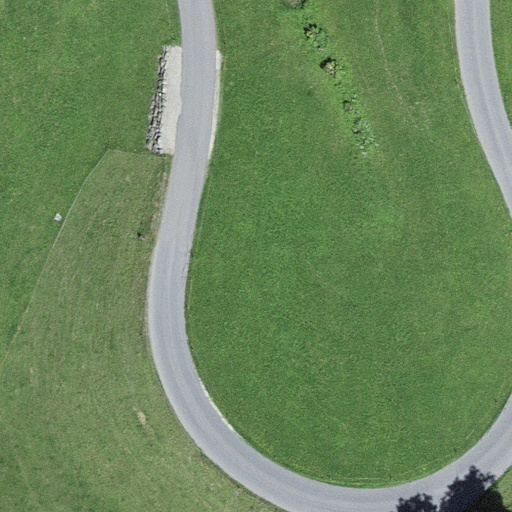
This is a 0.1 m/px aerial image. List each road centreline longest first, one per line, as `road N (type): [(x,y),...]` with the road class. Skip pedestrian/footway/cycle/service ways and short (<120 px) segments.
road 1 (unclassified): [(195,0),(211,92),(174,302),(191,402),(259,475),(325,511)]
road 2 (unclassified): [(511,147),(479,60),(485,0)]
road 3 (unclassified): [(408,511),(466,497),(511,453)]
